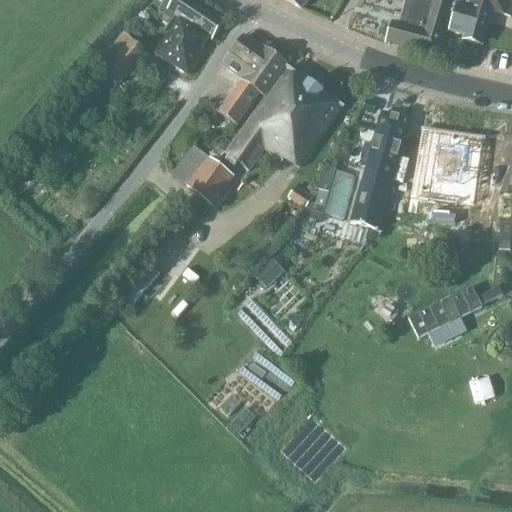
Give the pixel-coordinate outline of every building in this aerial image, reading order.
[(175,0),(168,11),(180,18),(210,37),(213,39),(224,22),(190,0),(175,0)] [(281,0),(301,12),(311,0),(281,0)] [(392,24),(385,45),(385,46),(439,61),(447,33),(463,37),(461,41),(483,47),(493,14),(511,18),(511,14),(511,0),(405,0),(398,26),(392,24)] [(203,48),(210,37),(180,18),(157,54),(190,75),(207,50),(203,48)] [(97,65),(120,86),(148,57),(124,35),(97,65)] [(242,132),(287,69),(287,68),(288,66),(273,55),(260,46),(259,48),(243,36),(220,68),(239,82),(216,113),(236,127),(242,132)] [(242,132),(224,155),(248,174),(264,153),(282,165),(284,161),(297,170),(343,108),(287,69),(242,132)] [(378,232),(384,210),(389,193),(408,122),(381,114),(372,147),(366,145),(361,161),(368,163),(351,224),(378,232)] [(475,202),(484,139),(421,132),(411,196),(475,202)] [(224,155),(217,148),(214,152),(208,160),(193,148),(170,177),(186,189),(185,190),(198,199),(211,209),(234,178),(216,165),(224,155)] [(18,183),(25,175),(19,169),(11,177),(18,183)] [(319,192),(313,215),(323,217),(324,216),(344,222),(356,178),(336,172),(336,171),(335,171),(328,195),(319,192)] [(296,188),(288,200),(305,212),(313,200),(296,188)] [(53,196),(40,203),(50,223),(63,216),(53,196)] [(241,405),(226,425),(240,435),(255,416),(241,405)]
